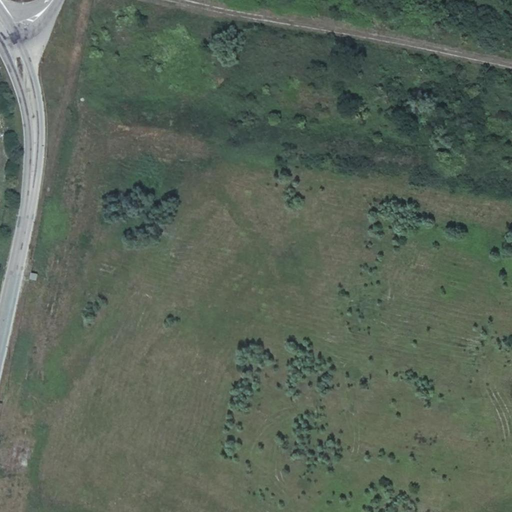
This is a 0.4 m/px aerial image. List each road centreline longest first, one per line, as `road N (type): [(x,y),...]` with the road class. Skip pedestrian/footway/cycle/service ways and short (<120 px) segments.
road 1 (track): [(178,0),(511,67)]
road 2 (tertiary): [(0,339),(32,197),(32,126),(2,36)]
